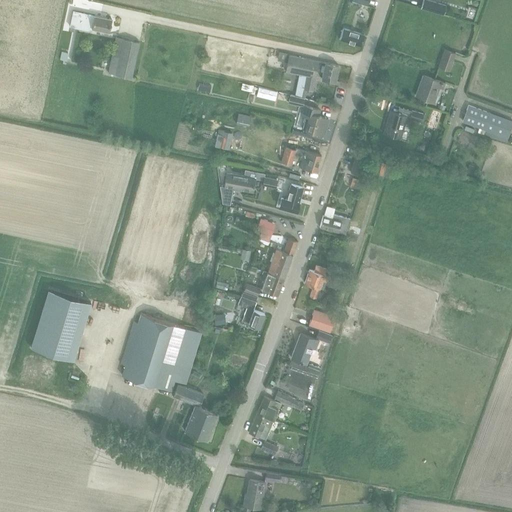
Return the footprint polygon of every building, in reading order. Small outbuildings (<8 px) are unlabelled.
[(422,0),(420,7),(443,15),(446,6),(427,0),(422,0)] [(476,3),(473,13),(481,15),(484,5),(476,3)] [(73,11),(70,26),(75,27),(75,28),(83,30),(84,26),(91,28),(99,30),(109,32),(111,19),(102,17),(78,12),(73,11)] [(339,39),(360,45),(364,34),(343,28),(339,39)] [(108,73),(116,74),(131,77),(139,41),(116,36),(108,73)] [(439,66),(448,69),(449,70),(455,53),(444,50),(439,66)] [(68,53),(62,52),(60,60),(67,61),(68,53)] [(322,78),(325,79),(335,81),(338,65),(288,55),(285,69),(299,72),(294,96),(303,98),(305,89),(313,91),(318,69),(323,70),(322,78)] [(255,77),(255,60),(210,58),(210,65),(232,66),(231,76),(255,77)] [(416,96),(426,99),(433,102),(438,88),(442,89),(444,83),(424,75),(416,96)] [(252,79),(250,90),(258,92),(260,80),(252,79)] [(216,89),(218,83),(206,80),(204,86),(216,89)] [(266,84),(263,91),(283,98),(285,90),(266,84)] [(290,95),(288,103),(300,105),(300,104),(302,104),(303,98),(294,96),(290,95)] [(306,129),(314,131),(323,134),(326,124),(323,124),(325,118),(318,116),(320,109),(304,105),(302,115),(309,117),(306,129)] [(461,122),(506,138),(511,122),(511,121),(467,105),(461,122)] [(409,118),(421,121),(423,114),(412,110),(409,118)] [(383,133),(393,136),(400,138),(407,115),(390,111),(383,133)] [(239,115),(236,125),(239,125),(241,126),(242,121),(249,122),(250,117),(239,115)] [(279,128),(274,130),(279,140),(284,138),(279,128)] [(232,133),(218,129),(214,146),(228,150),(232,133)] [(300,168),(306,169),(316,172),(321,155),(296,147),(296,149),(287,146),(282,162),(293,166),(296,155),(304,157),(300,168)] [(350,172),(362,176),(368,156),(357,152),(350,172)] [(371,178),(381,181),(386,164),(376,161),(371,178)] [(220,185),(221,194),(222,203),(223,203),(230,204),(232,196),(233,188),(238,189),(238,188),(253,191),(255,178),(244,176),(226,173),(224,186),(220,185)] [(262,184),(275,187),(277,180),(264,176),(262,184)] [(281,197),(279,206),(297,211),(299,203),(297,202),(302,187),(291,183),(287,199),(281,197)] [(319,227),(329,230),(345,235),(350,219),(333,214),(332,218),(323,216),(319,227)] [(357,220),(355,228),(366,232),(369,224),(357,220)] [(276,248),(268,271),(284,277),(297,241),(288,238),(283,251),(276,248)] [(304,283),(319,288),(322,280),(328,282),(330,276),(324,275),(326,269),(325,269),(316,265),(314,271),(309,269),(304,283)] [(284,277),(268,271),(263,270),(262,272),(267,274),(261,289),(277,295),(284,277)] [(244,290),(257,295),(259,288),(246,283),(244,290)] [(48,289),(50,290),(32,347),(31,347),(73,360),(71,359),(89,302),(90,302),(91,302),(48,289)] [(318,291),(312,289),(309,297),(315,299),(318,291)] [(242,320),(250,323),(259,327),(264,313),(253,309),(256,301),(255,301),(257,297),(243,291),(241,296),(241,295),(238,304),(247,307),(242,320)] [(309,325),(318,328),(330,332),(334,317),(314,310),(309,325)] [(222,323),(232,322),(231,311),(221,312),(222,323)] [(201,331),(140,313),(137,323),(133,322),(121,364),(125,365),(122,374),(171,389),(174,380),(185,383),(201,331)] [(319,330),(316,337),(328,342),(331,335),(319,330)] [(291,357),(306,363),(312,347),(315,348),(318,340),(300,333),(291,357)] [(195,404),(190,415),(184,430),(207,439),(217,413),(199,405),(203,394),(176,383),(172,395),(195,404)] [(291,396),(278,390),(274,398),(301,409),(304,403),(291,398),(291,396)] [(264,396),(257,413),(273,420),(280,403),(264,396)] [(273,420),(257,413),(249,432),(265,439),(273,420)] [(278,447),(264,441),(261,448),(274,454),(278,447)] [(283,476),(266,473),(265,480),(281,482),(283,476)] [(243,506),(253,507),(260,508),(264,482),(250,479),(247,493),(246,493),(243,506)]
